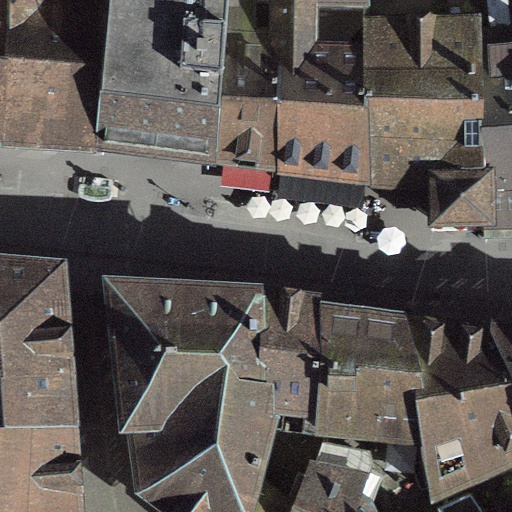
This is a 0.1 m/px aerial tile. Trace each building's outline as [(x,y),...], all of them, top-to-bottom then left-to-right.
[(106,0),(4,0),(0,103),(0,146),(93,153),(106,11),(106,0)] [(229,4),(229,0),(106,0),(106,11),(93,153),(157,161),(218,166),(224,23),(225,23),(226,4),(229,4)] [(229,168),(280,173),(366,184),(360,59),(361,59),(360,1),(360,0),(229,0),(229,4),(226,4),(225,23),(224,23),(218,166),(229,168)] [(480,241),(486,241),(474,33),(471,3),(472,3),(471,0),(424,0),(360,1),(361,59),(360,59),(366,184),(423,190),(429,190),(429,235),(480,234),(480,241)] [(511,0),(360,0),(360,1),(424,0),(471,0),(472,3),(471,3),(474,33),(486,241),(511,240),(511,0)] [(0,277),(0,340),(56,341),(52,292),(55,292),(54,279),(42,278),(42,281),(0,277)] [(110,296),(136,470),(159,470),(217,411),(254,410),(257,306),(257,305),(201,302),(201,301),(198,301),(198,299),(170,297),(170,299),(167,299),(167,300),(110,296)] [(320,435),(318,315),(257,306),(254,410),(281,414),(280,436),(323,442),(324,435),(320,435)] [(436,511),(431,496),(511,459),(511,390),(490,339),(318,315),(320,435),(324,435),(323,442),(321,451),(323,451),(365,460),(367,469),(356,503),(356,505),(365,508),(366,511),(436,511)] [(511,340),(490,339),(511,390),(511,340)] [(0,440),(64,437),(56,341),(0,340),(0,440)] [(281,414),(254,410),(217,411),(159,470),(136,470),(140,498),(161,511),(300,511),(313,484),(323,451),(321,451),(323,442),(280,436),(281,414)] [(0,511),(68,511),(64,437),(0,440),(0,511)] [(300,511),(366,511),(365,508),(356,505),(356,503),(367,469),(365,460),(323,451),(313,484),(300,511)] [(511,511),(511,459),(431,496),(436,511),(511,511)]
